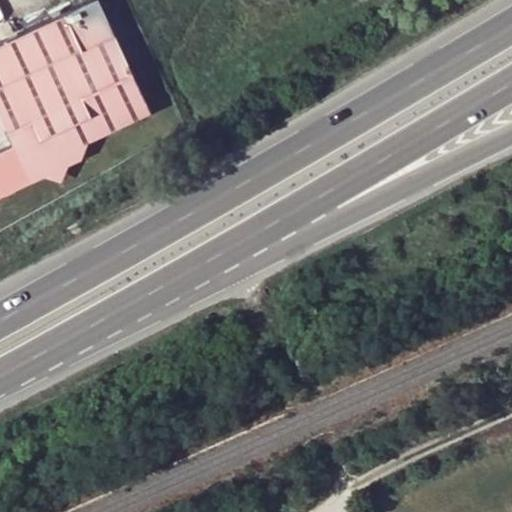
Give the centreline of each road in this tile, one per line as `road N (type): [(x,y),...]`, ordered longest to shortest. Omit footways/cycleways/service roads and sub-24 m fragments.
road 1 (trunk): [(511,42),(0,335)]
road 2 (trunk): [(0,379),(511,90)]
road 3 (trunk): [(0,394),(511,137)]
road 4 (track): [(238,274),(345,499)]
road 5 (track): [(328,511),(361,486),(511,415)]
